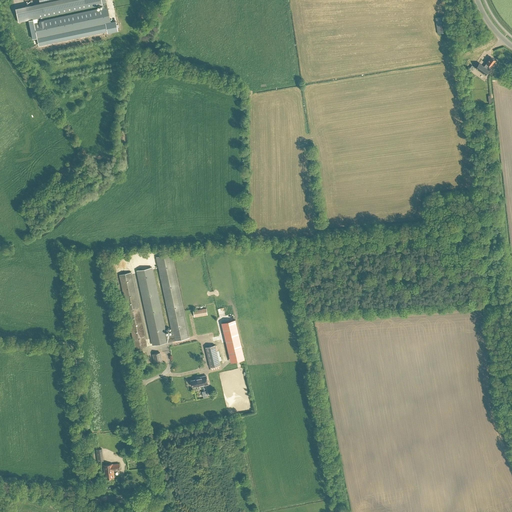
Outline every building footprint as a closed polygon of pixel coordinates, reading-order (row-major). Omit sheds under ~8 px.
[(116,21),(110,22),(105,0),(55,0),(15,8),(18,21),(28,19),(32,38),(37,37),(38,45),(107,31),(108,33),(118,31),(116,21)] [(445,16),(435,18),(438,33),(448,32),(445,16)] [(479,63),(475,68),(485,75),(489,70),(488,69),(490,66),(491,67),(496,60),(491,57),(486,63),(484,66),(479,63)] [(137,270),(152,345),(189,337),(172,253),(156,256),(172,334),(166,335),(152,267),(137,270)] [(131,272),(119,274),(135,348),(147,346),(131,272)] [(207,315),(206,308),(193,310),(194,317),(207,315)] [(245,359),(237,318),(222,321),(231,361),(245,359)] [(206,347),(210,366),(220,364),(215,344),(206,347)] [(160,352),(153,353),(155,362),(162,361),(160,352)] [(196,379),(191,380),(192,381),(191,381),(191,385),(192,385),(193,386),(201,384),(201,385),(208,384),(206,375),(196,377),(196,379)] [(106,478),(115,477),(114,470),(120,469),(120,463),(113,464),(113,463),(103,464),(105,475),(106,475),(106,478)]
